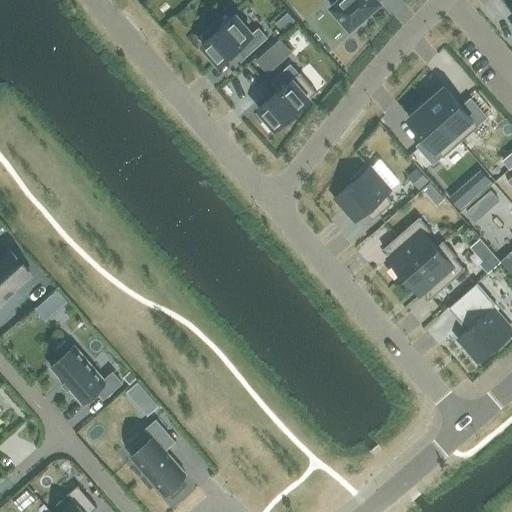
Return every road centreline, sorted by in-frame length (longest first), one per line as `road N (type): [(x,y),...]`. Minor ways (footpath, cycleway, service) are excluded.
road 1 (residential): [(272,202),(466,426)]
road 2 (residential): [(95,0),(272,202)]
road 3 (residential): [(272,202),(443,0)]
road 4 (residential): [(466,426),(362,511)]
